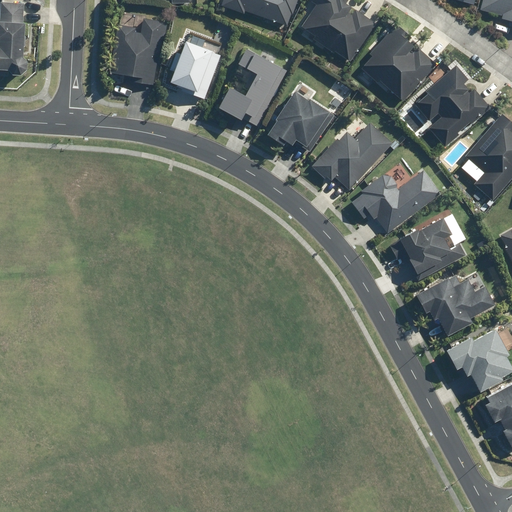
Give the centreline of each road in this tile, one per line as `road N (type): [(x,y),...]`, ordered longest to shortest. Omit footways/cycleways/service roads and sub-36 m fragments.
road 1 (tertiary): [(485,505),(365,285),(325,233),(237,164),(146,131),(65,123)]
road 2 (residential): [(406,0),(511,71)]
road 3 (residential): [(72,0),(65,123)]
